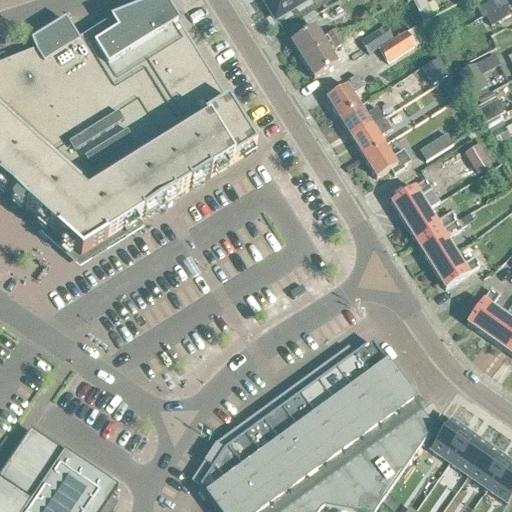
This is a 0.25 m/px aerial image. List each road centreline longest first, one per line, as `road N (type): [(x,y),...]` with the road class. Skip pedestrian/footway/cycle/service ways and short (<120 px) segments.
road 1 (residential): [(142,511),(146,490),(213,393),(248,361),(382,275)]
road 2 (residential): [(382,275),(215,0)]
road 3 (residential): [(511,419),(462,385),(382,275)]
